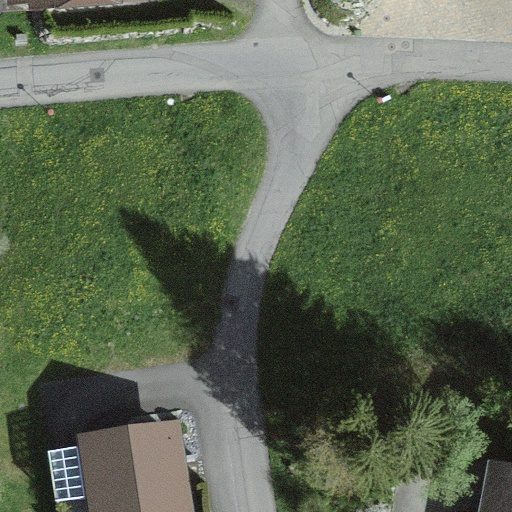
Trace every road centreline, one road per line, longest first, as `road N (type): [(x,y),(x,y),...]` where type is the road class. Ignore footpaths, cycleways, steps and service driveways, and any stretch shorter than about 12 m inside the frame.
road 1 (residential): [(255,511),(239,435),(236,343),(244,282),(291,140),(293,67)]
road 2 (residential): [(293,67),(0,87)]
road 3 (residential): [(511,63),(293,67)]
